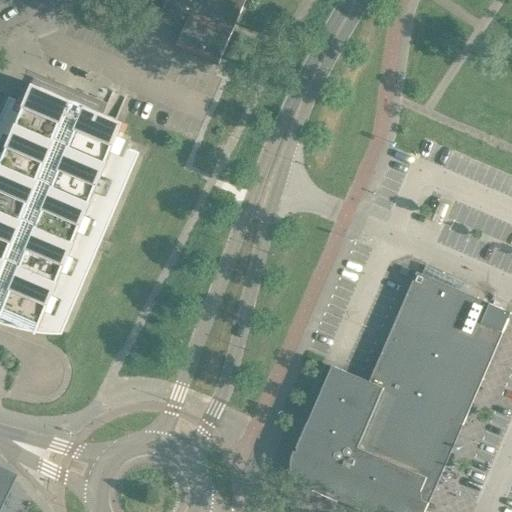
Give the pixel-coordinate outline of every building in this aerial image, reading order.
[(165,0),(158,19),(183,30),(177,45),(218,63),(245,0),(165,0)] [(511,102),(457,78),(431,137),(511,172),(511,102)] [(38,86),(30,106),(29,106),(14,99),(0,131),(0,309),(17,317),(18,315),(57,331),(134,151),(118,145),(122,136),(127,124),(38,86)] [(424,511),(429,503),(463,425),(509,319),(508,319),(511,312),(417,272),(368,383),(333,367),(309,424),(306,423),(295,448),(298,449),(296,452),(294,451),(293,452),(301,456),(299,462),(298,466),(302,475),(305,478),(311,481),(308,489),(309,490),(310,487),(313,488),(312,491),(337,502),(338,500),(365,511),(424,511)] [(0,511),(0,501),(1,500),(2,500),(2,499),(2,498),(6,490),(7,490),(7,489),(6,489),(7,487),(8,487),(8,486),(10,481),(11,481),(11,480),(12,476),(5,473),(5,472),(4,472),(0,470),(0,511)]
